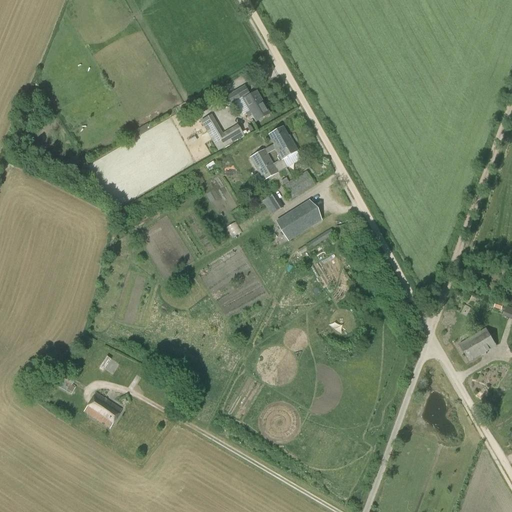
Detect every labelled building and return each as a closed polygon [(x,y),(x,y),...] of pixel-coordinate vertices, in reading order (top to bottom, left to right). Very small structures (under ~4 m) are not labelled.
[(227,107),(242,98),(237,90),(222,99),(227,107)] [(255,123),(269,115),(256,92),(242,100),(249,112),(245,114),(247,119),(251,116),(255,123)] [(222,134),(211,115),(199,122),(217,152),(243,136),(237,125),(222,134)] [(276,163),(281,171),(300,160),(296,152),(297,152),(289,137),(288,137),(282,128),(268,136),(273,145),(268,148),(270,153),(274,150),(278,157),(276,158),(278,162),(276,163)] [(267,155),(270,153),(268,148),(250,159),(263,182),(277,174),(281,171),(276,163),(273,165),(267,155)] [(314,186),(306,172),(292,181),(289,176),(280,182),(283,186),(281,188),(290,201),(314,186)] [(270,216),(272,215),(283,208),(274,194),(261,202),(270,216)] [(318,220),(308,204),(297,211),(295,214),(293,213),(287,217),(278,223),(288,239),(291,237),(290,236),(309,225),(311,226),(316,221),(318,220)] [(232,238),(240,233),(234,223),(226,227),(232,238)] [(308,251),(334,235),(330,230),(304,246),(308,251)] [(511,320),(511,308),(506,306),(502,317),(511,320)] [(470,362),(497,345),(486,328),(459,345),(470,362)] [(111,360),(106,357),(100,367),(104,370),(111,360)] [(71,395),(74,389),(59,380),(55,386),(71,395)] [(110,429),(122,410),(97,393),(85,412),(110,429)]
